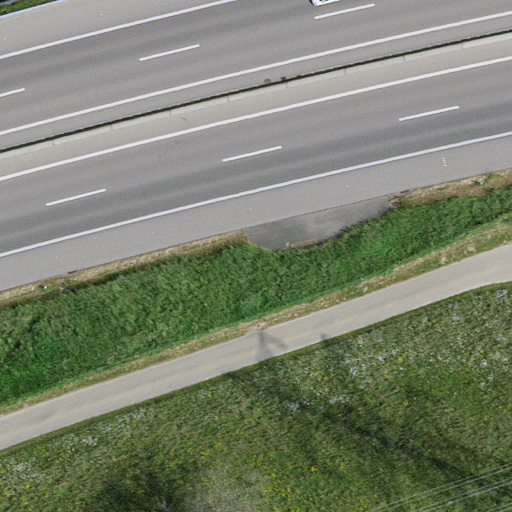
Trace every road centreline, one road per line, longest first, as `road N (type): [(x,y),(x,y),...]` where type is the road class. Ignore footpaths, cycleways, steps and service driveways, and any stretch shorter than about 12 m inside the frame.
road 1 (track): [(0,434),(511,259)]
road 2 (motorway): [(0,217),(511,95)]
road 3 (motorway): [(394,0),(0,95)]
